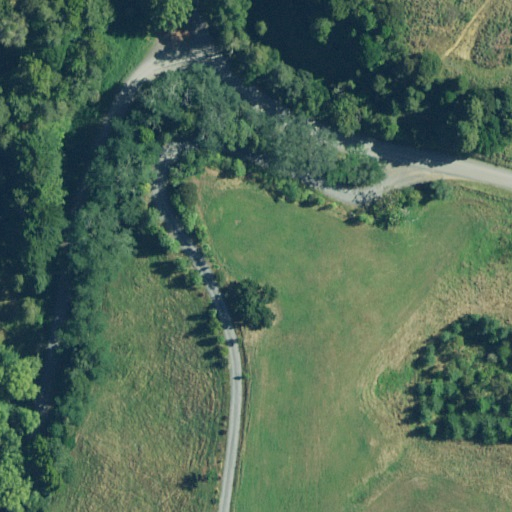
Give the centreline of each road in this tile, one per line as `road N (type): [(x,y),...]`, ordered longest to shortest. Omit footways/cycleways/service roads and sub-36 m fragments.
road 1 (unclassified): [(203,34),(166,41),(138,66),(87,165),(69,213),(42,375),(4,511)]
road 2 (unclassified): [(511,179),(328,132),(203,34)]
